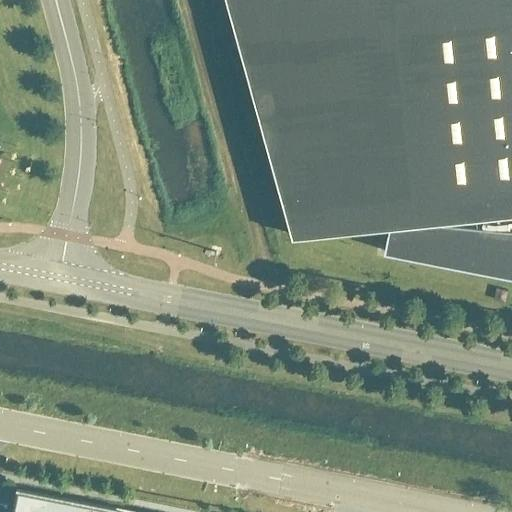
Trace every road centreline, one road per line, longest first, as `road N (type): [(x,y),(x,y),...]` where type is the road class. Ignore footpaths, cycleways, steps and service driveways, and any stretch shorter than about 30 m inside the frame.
road 1 (unclassified): [(58,287),(511,378)]
road 2 (unclassified): [(511,359),(62,269)]
road 3 (unclassified): [(423,511),(0,426)]
road 4 (unclassified): [(54,0),(79,116),(68,236)]
